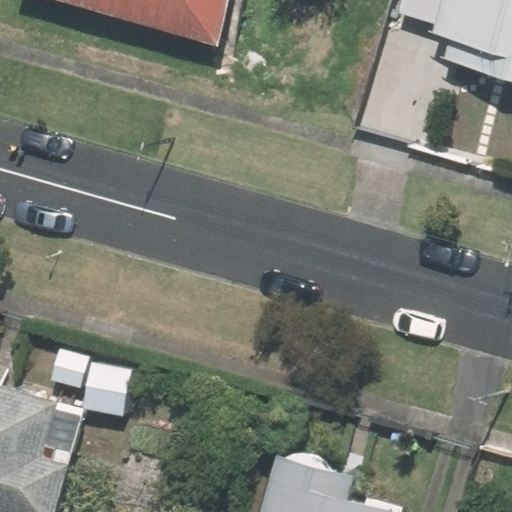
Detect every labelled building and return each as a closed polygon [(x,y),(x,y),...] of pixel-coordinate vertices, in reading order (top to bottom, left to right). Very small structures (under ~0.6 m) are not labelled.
[(51,0),(220,48),(234,0),(51,0)] [(431,61),(511,82),(511,0),(410,0),(406,15),(441,25),(431,61)] [(511,179),(511,123),(509,122),(492,173),(511,179)] [(59,511),(88,408),(0,383),(0,511),(59,511)] [(263,511),(397,511),(403,490),(279,457),(263,511)]
